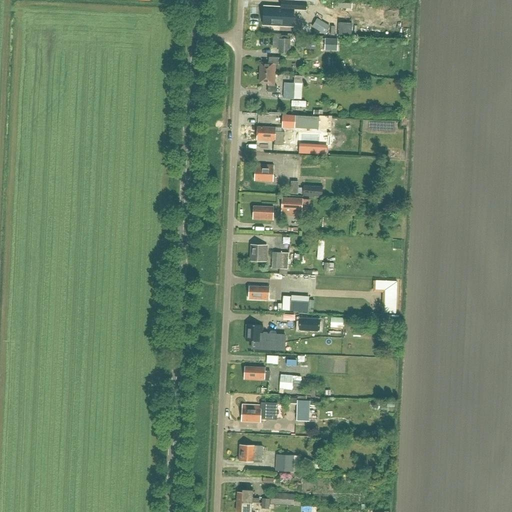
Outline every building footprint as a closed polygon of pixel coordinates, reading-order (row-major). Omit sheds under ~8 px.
[(264,6),(263,25),(293,27),(294,10),(306,10),(306,2),(293,1),(282,0),(281,7),(264,6)] [(352,10),(352,0),(348,0),(337,0),(337,9),(352,10)] [(325,34),(330,26),(317,17),(311,26),(325,34)] [(307,33),(312,26),(301,19),(297,26),(307,33)] [(290,53),(290,39),(279,39),(278,52),(290,53)] [(326,39),(325,51),(337,51),(338,39),(326,39)] [(260,73),(275,74),(276,64),(279,64),(280,58),(269,57),(269,64),(261,63),(260,73)] [(275,86),(275,74),(260,73),(260,83),(268,83),(268,91),(277,92),(277,86),(275,86)] [(307,84),(308,76),(294,76),(294,83),(307,84)] [(293,100),(294,84),(284,83),(283,99),(293,100)] [(282,128),(319,130),(319,117),(283,115),(282,128)] [(283,145),(284,132),(275,132),(276,128),(257,127),(257,140),(274,141),(274,145),(283,145)] [(273,182),(274,166),(255,165),(255,179),(258,179),(258,181),(273,182)] [(290,193),(298,193),(298,180),(290,180),(290,193)] [(322,197),(323,187),(303,185),(303,196),(322,197)] [(302,211),(302,199),(302,198),(281,197),(281,211),(302,211)] [(273,220),(274,208),(253,207),(253,219),(273,220)] [(323,260),(324,240),(318,240),(318,252),(316,252),(315,259),(323,260)] [(266,261),(267,246),(251,245),(250,260),(266,261)] [(288,269),(289,253),(272,253),(272,268),(288,269)] [(377,281),(376,291),(385,292),(384,313),(396,314),(397,282),(377,281)] [(269,300),(269,287),(249,286),(248,299),(269,300)] [(290,312),(308,312),(309,297),(291,296),(290,312)] [(343,327),(343,317),(331,316),(330,327),(343,327)] [(300,318),(299,330),(319,331),(320,319),(300,318)] [(246,325),(245,341),(252,341),(252,349),(276,350),(277,335),(276,335),(276,334),(275,332),(271,331),(270,334),(269,334),(263,334),(263,326),(246,325)] [(277,364),(278,356),(267,356),(267,364),(277,364)] [(269,380),(270,371),(265,371),(265,368),(245,367),(244,379),(269,380)] [(300,394),(301,376),(281,374),(279,393),(300,394)] [(310,401),(297,400),(297,421),(309,421),(310,401)] [(277,420),(278,403),(261,402),(261,406),(242,405),(241,421),(261,422),(261,419),(277,420)] [(262,462),(263,447),(240,445),(239,461),(262,462)] [(293,472),(294,455),(276,454),(275,471),(293,472)] [(305,457),(303,462),(318,468),(320,464),(305,457)] [(237,502),(252,503),(259,503),(259,499),(252,498),(253,491),(242,490),(242,492),(238,492),(237,502)] [(294,505),(294,494),(271,493),(271,504),(294,505)] [(251,511),(252,503),(237,502),(237,511),(241,511),(251,511)]
